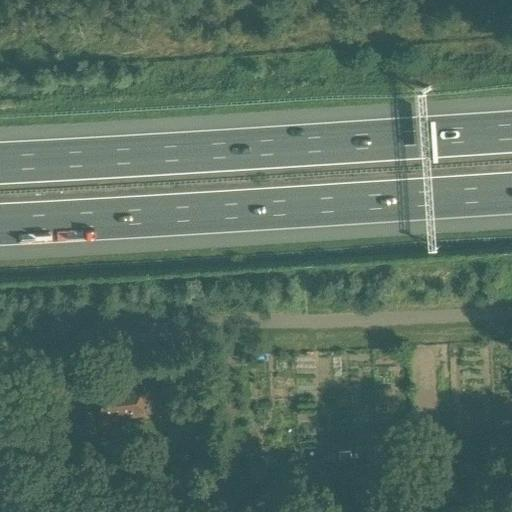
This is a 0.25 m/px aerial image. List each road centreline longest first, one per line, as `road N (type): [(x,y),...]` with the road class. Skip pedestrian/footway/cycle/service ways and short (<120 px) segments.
road 1 (motorway): [(0,224),(511,194)]
road 2 (motorway): [(511,133),(0,163)]
road 3 (unclassified): [(35,359),(53,339),(74,333),(511,310)]
road 4 (residential): [(57,511),(27,382),(35,359)]
